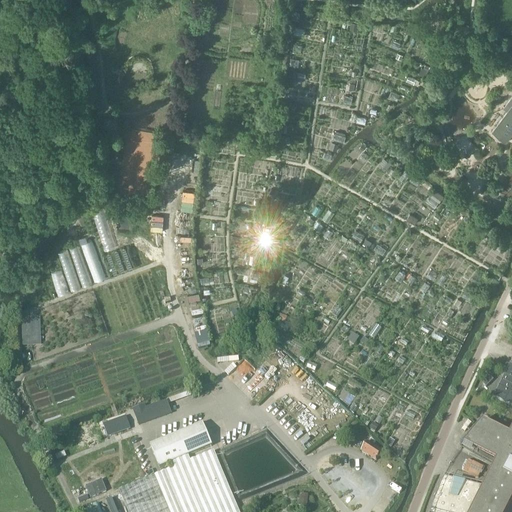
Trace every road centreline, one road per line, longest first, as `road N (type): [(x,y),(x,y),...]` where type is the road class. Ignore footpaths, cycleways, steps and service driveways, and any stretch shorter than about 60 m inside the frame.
road 1 (residential): [(411,511),(511,278)]
road 2 (track): [(40,188),(65,158),(66,124),(20,0)]
